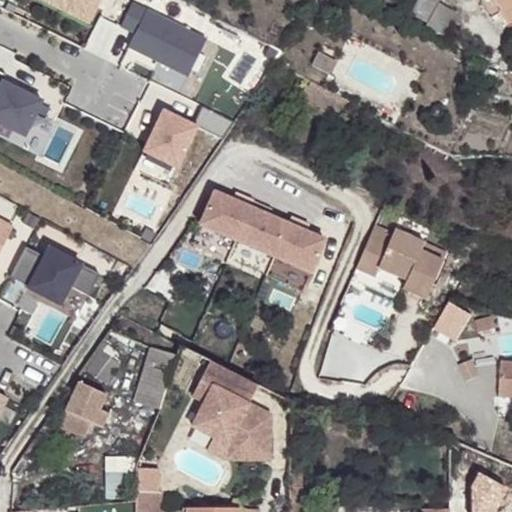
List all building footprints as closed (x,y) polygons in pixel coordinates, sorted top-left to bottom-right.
[(101,0),(42,0),(90,24),(101,0)] [(365,0),(365,2),(381,9),(385,0),(365,0)] [(424,0),(415,17),(430,25),(440,6),(441,4),(433,0),(424,0)] [(511,6),(511,3),(509,0),(493,0),(503,12),(511,6)] [(208,41),(133,4),(121,28),(135,35),(129,49),(188,79),(208,41)] [(440,6),(430,25),(427,31),(443,39),(456,14),(440,6)] [(0,126),(24,139),(41,104),(2,84),(5,77),(0,74),(0,126)] [(197,131),(163,114),(143,155),(176,172),(197,131)] [(325,239),(213,193),(199,226),(311,271),(325,239)] [(0,250),(11,230),(0,223),(0,250)] [(434,301),(449,261),(428,252),(431,244),(400,231),(395,243),(376,235),(357,285),(405,304),(410,292),(434,301)] [(43,260),(24,250),(9,279),(27,289),(26,291),(58,307),(68,289),(87,299),(98,278),(48,251),(43,260)] [(492,316),(476,320),(479,333),(495,329),(492,316)] [(167,385),(175,353),(151,346),(136,401),(160,409),(167,385)] [(249,400),(257,383),(207,358),(191,391),(203,397),(191,422),(213,432),(225,438),(226,454),(270,453),(269,409),(256,403),(253,409),(246,405),(249,400)] [(471,359),(461,363),(467,380),(477,377),(471,359)] [(511,365),(502,364),(499,396),(511,397),(511,365)] [(89,438),(107,396),(78,383),(59,425),(89,438)] [(253,409),(256,403),(249,400),(246,405),(253,409)] [(225,438),(213,432),(207,445),(226,454),(225,438)] [(137,467),(136,486),(160,486),(160,464),(138,465),(137,467)] [(136,486),(137,467),(111,468),(112,502),(136,500),(136,486)] [(136,500),(135,511),(162,511),(163,487),(160,487),(160,486),(136,486),(136,500)] [(300,511),(300,510),(306,510),(305,499),(300,499),(301,489),(290,489),(289,511),(300,511)] [(464,511),(464,501),(450,501),(450,509),(450,511),(464,511)]
